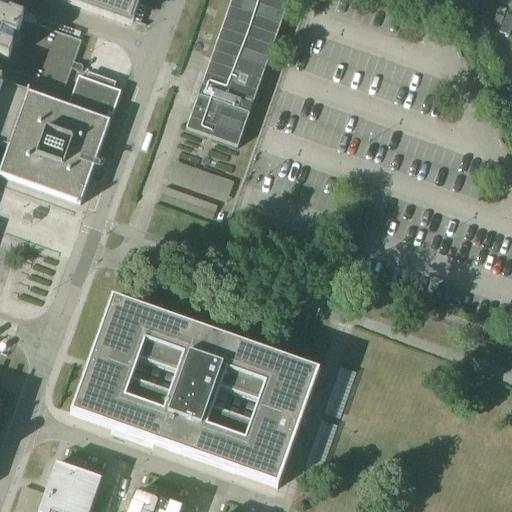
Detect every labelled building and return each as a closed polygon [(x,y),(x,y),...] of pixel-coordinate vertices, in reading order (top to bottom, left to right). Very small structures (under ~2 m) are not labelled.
[(0,0),(0,149),(7,151),(0,170),(0,179),(80,208),(109,125),(104,123),(106,118),(111,120),(117,101),(76,87),(68,111),(0,87),(6,72),(64,93),(82,45),(10,19),(16,0),(54,0),(129,26),(138,0),(0,0)] [(231,0),(185,134),(237,152),(290,0),(231,0)] [(511,18),(506,16),(499,34),(509,38),(511,30),(511,18)] [(277,489),(316,375),(111,304),(72,418),(277,489)] [(38,511),(90,511),(100,484),(54,468),(38,511)] [(128,511),(180,511),(135,496),(128,511)]
